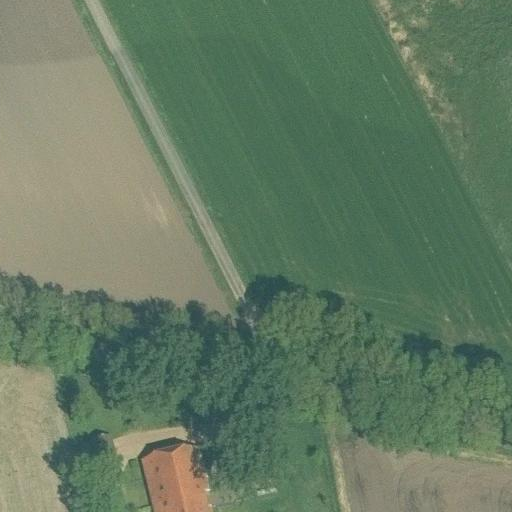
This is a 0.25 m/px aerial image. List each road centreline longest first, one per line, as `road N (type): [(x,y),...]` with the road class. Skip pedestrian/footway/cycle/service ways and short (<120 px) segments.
road 1 (unclassified): [(276,387),(263,342),(91,0)]
road 2 (unclassified): [(0,334),(276,387)]
road 3 (unclassified): [(511,434),(276,387)]
